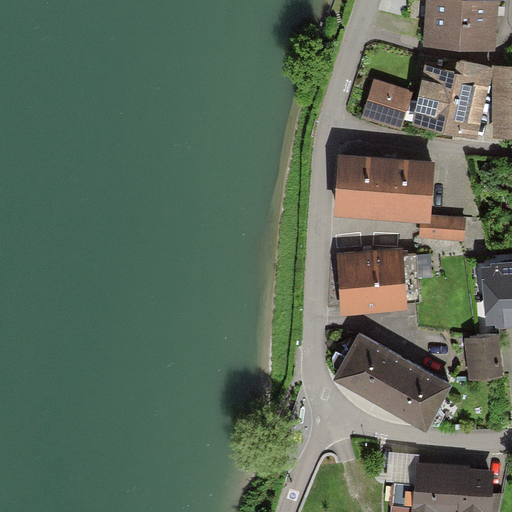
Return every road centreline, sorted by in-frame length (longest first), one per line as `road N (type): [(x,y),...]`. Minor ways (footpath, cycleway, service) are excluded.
road 1 (residential): [(367,0),(329,123),(317,239),(313,361),(333,413)]
road 2 (residential): [(333,413),(442,437),(511,438)]
